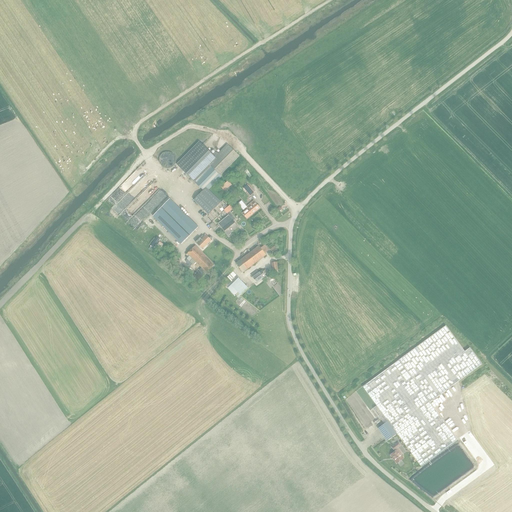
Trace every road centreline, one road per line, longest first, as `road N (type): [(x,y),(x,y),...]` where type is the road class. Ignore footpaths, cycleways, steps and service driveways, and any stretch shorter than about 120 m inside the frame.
road 1 (unclassified): [(434,511),(371,460),(302,354),(288,309),(292,223)]
road 2 (unclassified): [(292,223),(334,173),(511,33)]
